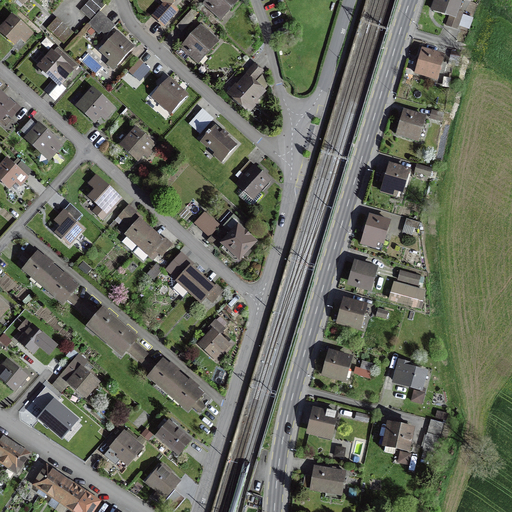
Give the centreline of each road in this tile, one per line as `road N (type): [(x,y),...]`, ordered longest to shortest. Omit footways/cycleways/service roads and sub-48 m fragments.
road 1 (secondary): [(411,0),(293,388)]
road 2 (residential): [(17,226),(229,408)]
road 3 (residential): [(292,161),(129,22),(120,0)]
road 4 (residential): [(259,303),(87,147)]
road 5 (residential): [(145,511),(0,416)]
road 6 (residential): [(292,161),(289,205),(259,303)]
road 7 (residential): [(348,0),(320,94),(295,118)]
road 8 (residential): [(418,421),(293,388)]
road 9 (residential): [(253,0),(295,118)]
road 10 (secondary): [(293,388),(277,511)]
